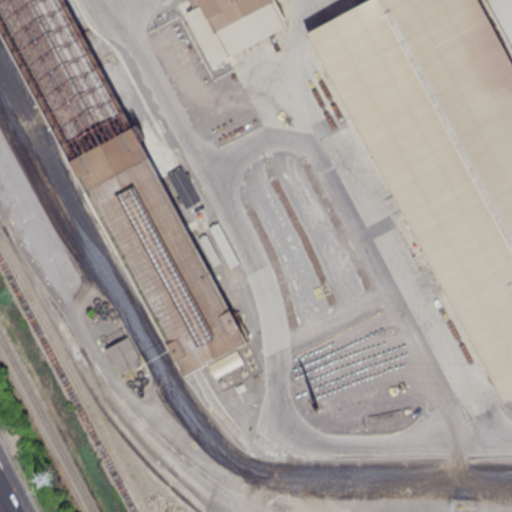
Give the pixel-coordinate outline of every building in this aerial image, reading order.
[(270,0),(284,25),(214,64),(186,12),(193,8),(188,0),(270,0)] [(511,67),(476,0),(364,0),(306,32),(502,401),(511,395),(511,67)] [(511,54),(483,0),(511,0),(511,54)] [(184,377),(196,370),(248,343),(131,127),(116,134),(107,140),(69,160),(184,377)] [(141,364),(127,337),(105,348),(119,376),(141,364)]
